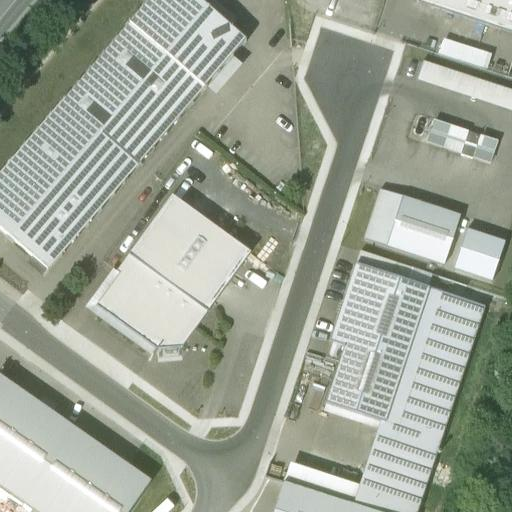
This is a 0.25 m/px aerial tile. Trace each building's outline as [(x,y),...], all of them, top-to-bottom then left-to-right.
[(151,0),(64,101),(139,166),(246,44),(194,0),(151,0)] [(511,0),(415,0),(414,5),(511,36),(511,0)] [(440,41),(435,57),(486,72),(490,57),(440,41)] [(511,93),(422,64),(416,82),(511,113),(511,93)] [(139,166),(64,101),(0,175),(0,230),(47,271),(139,166)] [(468,134),(433,122),(425,145),(460,156),(468,134)] [(479,138),(468,134),(461,156),(472,160),(479,138)] [(497,143),(480,138),(472,160),(489,166),(497,143)] [(460,218),(380,192),(363,241),(443,268),(460,218)] [(171,198),(116,274),(118,275),(95,308),(156,353),(158,351),(180,349),(181,350),(206,315),(250,255),(171,198)] [(502,245),(467,234),(454,272),(490,283),(502,245)] [(484,309),(355,266),(330,345),(344,349),(399,368),(381,425),(375,444),(433,463),(484,309)] [(399,368),(344,349),(325,406),(381,425),(399,368)] [(126,468),(0,380),(0,489),(33,511),(126,511),(147,483),(126,468)] [(416,511),(433,463),(375,444),(353,508),(282,486),(273,511),(416,511)]
